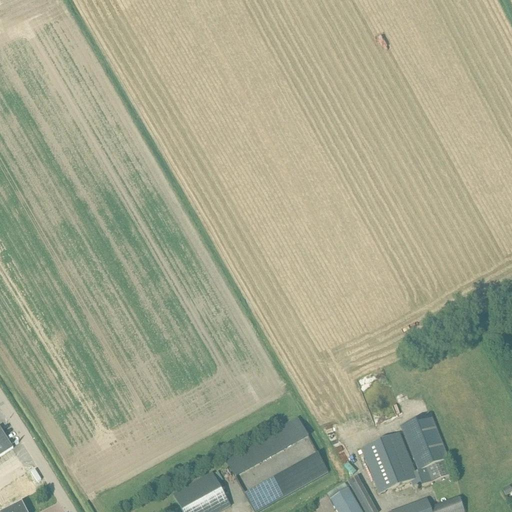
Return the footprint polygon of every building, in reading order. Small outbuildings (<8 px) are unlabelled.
[(488,342),(492,350),(498,346),(495,339),(488,342)] [(378,496),(411,483),(413,490),(432,483),(450,476),(445,462),(448,461),(431,415),(400,427),(417,471),(415,472),(399,434),(360,451),(378,496)] [(302,419),(281,429),(284,436),(247,454),(250,461),(259,457),(262,464),(312,440),(302,419)] [(0,457),(4,454),(13,449),(0,428),(0,457)] [(324,458),(248,492),(256,511),(332,477),(324,458)] [(173,497),(181,511),(221,511),(231,507),(213,475),(173,497)] [(9,487),(16,501),(34,492),(25,476),(17,480),(18,482),(9,487)] [(376,511),(358,478),(348,483),(364,511),(376,511)] [(511,491),(509,486),(501,490),(505,497),(511,492),(511,491)] [(0,496),(6,507),(16,501),(9,487),(0,491),(0,496)] [(360,511),(348,491),(330,502),(335,511),(360,511)] [(394,511),(462,511),(458,499),(435,507),(430,509),(426,499),(412,504),(412,505),(394,511)]
